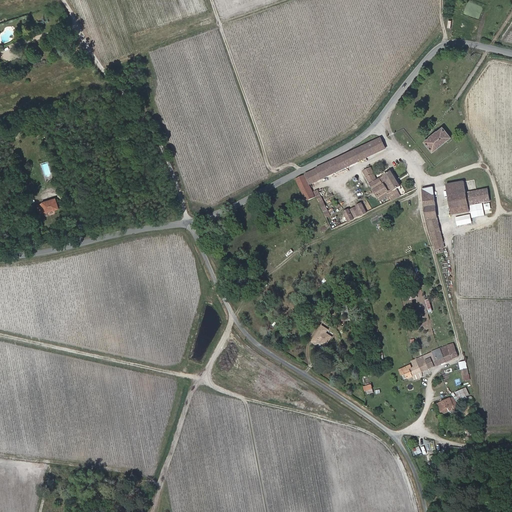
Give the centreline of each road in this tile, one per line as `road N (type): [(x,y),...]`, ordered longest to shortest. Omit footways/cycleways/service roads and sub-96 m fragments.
road 1 (unclassified): [(427,511),(417,469),(395,435),(243,331),(187,219)]
road 2 (unclassified): [(187,219),(236,204),(378,127),(442,44),(511,53)]
road 3 (track): [(216,284),(195,375),(242,398),(265,511)]
road 4 (track): [(242,398),(373,428),(403,456),(418,511)]
road 5 (track): [(0,334),(195,375)]
road 6 (unclassified): [(0,257),(187,219)]
road 7 (track): [(511,445),(468,445),(410,429),(395,435)]
